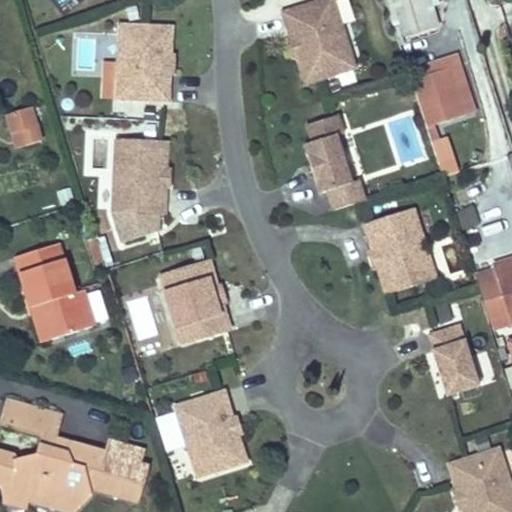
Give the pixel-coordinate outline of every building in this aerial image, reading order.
[(313,0),(284,9),(291,31),(296,29),(308,65),(303,66),(309,84),(356,69),(333,0),(313,0)] [(431,0),(389,0),(387,1),(400,42),(441,29),(431,0)] [(499,42),(507,39),(502,25),(500,26),(498,28),(496,32),(499,42)] [(166,105),(167,87),(160,87),(162,49),(169,49),(170,31),(145,30),(119,28),(115,102),(166,105)] [(296,29),(291,31),(294,38),(289,40),(295,59),(300,57),(303,66),(308,65),(296,29)] [(160,87),(167,87),(168,78),(174,78),(174,59),(169,58),(169,49),(162,49),(160,87)] [(465,115),(449,67),(411,79),(427,127),(435,125),(465,115)] [(343,106),(352,129),(368,123),(359,100),(343,106)] [(4,114),(10,133),(16,131),(21,146),(42,139),(31,105),(4,114)] [(327,194),(333,213),(368,202),(361,183),(354,185),(338,136),(345,133),(339,117),(306,128),(311,145),(304,146),(319,197),(327,194)] [(448,139),(440,141),(435,125),(427,127),(432,144),(440,169),(443,168),(447,178),(459,174),(456,164),(448,139)] [(16,131),(10,133),(14,148),(21,146),(16,131)] [(164,217),(165,199),(158,198),(159,160),(166,160),(166,161),(167,143),(116,141),(113,215),(122,242),(157,231),(158,216),(164,217)] [(158,198),(165,199),(165,189),(171,189),(172,170),(166,170),(166,161),(166,160),(159,160),(158,198)] [(68,184),(56,188),(61,204),(74,201),(68,184)] [(472,200),(454,204),(460,231),(477,227),(472,200)] [(367,225),(373,243),(377,242),(388,274),(383,276),(390,297),(439,281),(416,210),(367,225)] [(100,247),(94,226),(85,228),(92,250),(100,247)] [(377,242),(373,243),(375,251),(370,253),(376,270),(380,269),(383,276),(388,274),(377,242)] [(14,256),(31,308),(39,306),(51,339),(93,326),(82,290),(73,294),(57,244),(14,256)] [(511,320),(511,251),(489,259),(490,264),(474,270),(490,321),(506,316),(508,321),(511,320)] [(207,278),(214,276),(209,261),(158,276),(180,348),(231,333),(225,313),(219,315),(207,278)] [(216,285),(214,276),(207,278),(219,315),(225,313),(222,304),(227,302),(221,284),(216,285)] [(39,306),(31,308),(41,342),(51,339),(39,306)] [(461,326),(431,336),(436,352),(432,354),(447,400),(481,389),(461,326)] [(225,413),(230,411),(224,394),(176,409),(199,481),(248,465),(242,446),(236,448),(225,413)] [(0,423),(34,434),(39,436),(52,439),(60,415),(5,398),(0,413),(0,423)] [(232,419),(230,411),(225,413),(236,448),(242,446),(240,439),(245,437),(238,417),(232,419)] [(39,436),(36,445),(66,455),(69,444),(52,439),(39,436)] [(108,440),(102,455),(115,448),(122,459),(137,463),(140,450),(108,440)] [(0,484),(28,477),(33,500),(71,511),(90,493),(87,484),(102,481),(117,486),(115,493),(135,499),(146,466),(137,463),(122,459),(115,448),(102,455),(69,444),(66,455),(36,445),(36,447),(38,453),(13,460),(10,454),(0,451),(0,484)] [(447,466),(453,485),(459,483),(468,511),(511,511),(511,499),(497,451),(447,466)] [(28,477),(0,484),(0,490),(3,500),(24,507),(27,498),(33,500),(28,477)] [(115,493),(117,486),(102,481),(87,484),(115,493)] [(468,511),(459,483),(453,485),(455,492),(451,494),(455,511),(468,511)]
